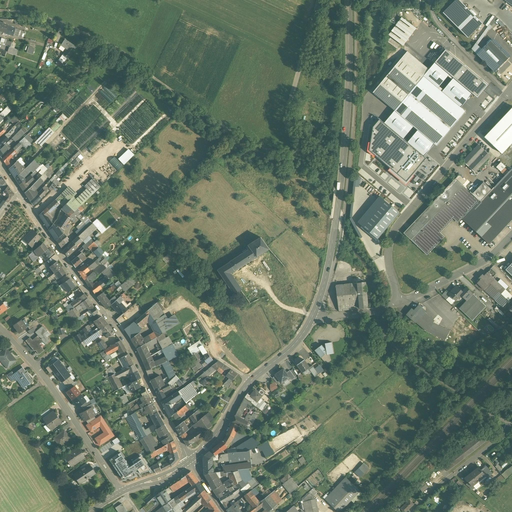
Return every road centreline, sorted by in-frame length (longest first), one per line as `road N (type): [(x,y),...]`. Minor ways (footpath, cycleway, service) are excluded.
road 1 (track): [(319,0),(287,112),(298,146),(291,154),(231,131),(113,44),(0,11)]
road 2 (secondary): [(348,0),(339,193),(312,314)]
road 3 (residential): [(399,302),(389,238),(508,89)]
road 4 (residential): [(35,367),(123,492)]
road 5 (residential): [(18,194),(102,311)]
road 6 (residential): [(408,511),(511,424)]
road 7 (residential): [(399,302),(489,257),(511,233)]
